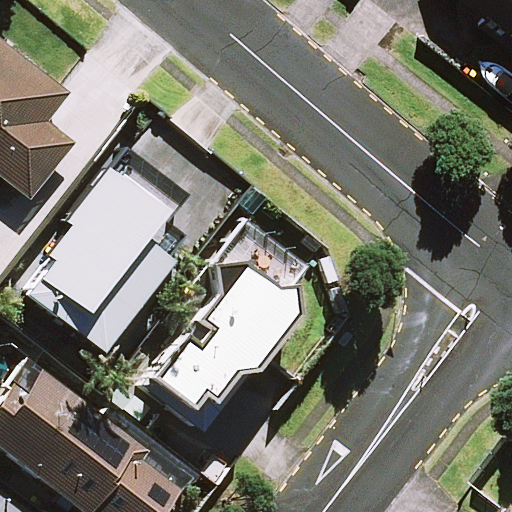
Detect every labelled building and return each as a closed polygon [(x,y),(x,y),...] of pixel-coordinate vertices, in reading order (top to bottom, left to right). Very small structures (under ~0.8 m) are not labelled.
[(511,0),(474,0),(481,6),(474,15),(511,46),(511,0)] [(61,92),(0,41),(0,181),(21,199),(69,140),(40,117),(61,92)] [(133,154),(182,193),(160,221),(196,249),(234,200),(238,195),(153,129),(133,154)] [(164,207),(103,160),(37,246),(48,255),(22,289),(96,347),(166,257),(141,237),(164,207)] [(196,430),(293,308),(284,274),(294,260),(241,219),(204,265),(209,291),(189,316),(200,324),(188,339),(176,330),(135,382),(196,430)] [(151,511),(178,478),(21,356),(0,382),(0,447),(78,508),(82,503),(93,511),(151,511)] [(0,511),(28,511),(0,490),(0,511)]
